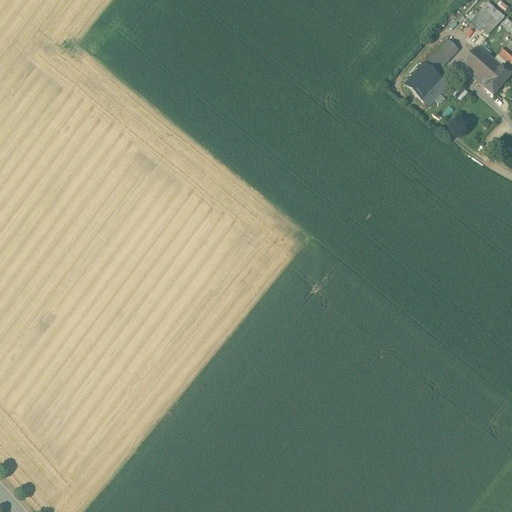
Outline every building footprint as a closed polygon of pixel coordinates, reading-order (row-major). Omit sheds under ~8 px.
[(504,18),(487,4),(482,10),(499,24),(504,18)] [(499,24),(482,10),(471,23),(488,37),(499,24)] [(447,42),(425,65),(436,75),(458,52),(447,42)] [(511,49),(508,47),(500,57),(508,64),(511,66),(511,49)] [(495,63),(478,48),(461,68),(486,89),(503,70),(495,63)] [(508,64),(500,57),(495,63),(503,70),(503,69),(508,64)] [(511,66),(508,64),(503,69),(511,77),(511,66)] [(425,65),(405,88),(421,103),(442,80),(436,75),(425,65)] [(486,89),(485,90),(494,98),(511,77),(503,69),(503,70),(486,89)] [(442,80),(421,103),(427,109),(448,86),(442,80)]
